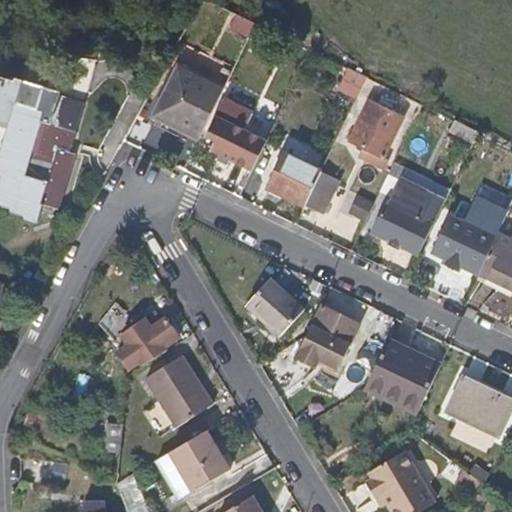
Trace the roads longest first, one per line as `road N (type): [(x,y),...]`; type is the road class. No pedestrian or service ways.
road 1 (residential): [(135,176),(511,356)]
road 2 (residential): [(327,511),(170,251),(135,176)]
road 3 (residential): [(0,420),(135,176)]
